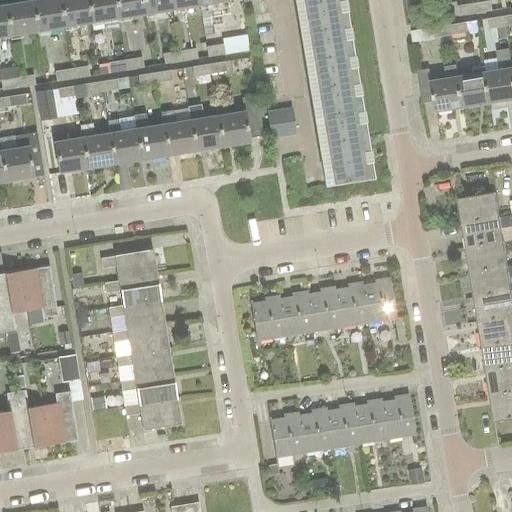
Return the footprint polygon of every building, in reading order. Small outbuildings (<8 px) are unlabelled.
[(65,28),(60,0),(39,0),(33,1),(38,32),(37,32),(39,39),(50,37),(49,30),(65,28)] [(92,23),(88,0),(60,0),(65,28),(92,23)] [(119,19),(116,0),(88,0),(92,23),(119,19)] [(146,14),(143,0),(116,0),(119,19),(146,14)] [(173,10),(171,0),(143,0),(146,14),(173,10)] [(200,6),(199,0),(171,0),(173,10),(200,6)] [(371,177),(342,0),(301,0),(331,184),(325,185),(326,186),(374,178),(373,177),(371,177)] [(425,17),(422,0),(407,0),(410,20),(425,17)] [(38,32),(33,1),(5,6),(11,36),(37,32),(38,32)] [(493,11),(491,1),(475,4),(476,13),(493,11)] [(476,13),(475,4),(458,7),(459,16),(476,13)] [(210,18),(209,11),(206,12),(204,5),(200,6),(203,19),(210,18)] [(0,38),(11,36),(5,6),(0,6),(0,38)] [(506,27),(504,17),(488,19),(490,29),(506,27)] [(466,23),(449,25),(451,35),(467,33),(466,23)] [(451,35),(449,25),(433,28),(435,38),(451,35)] [(215,34),(214,27),(204,28),(205,35),(215,34)] [(247,35),(222,39),(223,44),(223,45),(225,54),(237,52),(249,50),(247,35)] [(225,54),(223,44),(206,47),(208,57),(225,54)] [(198,59),(196,49),(180,51),(182,61),(198,59)] [(511,60),(510,49),(496,51),(500,70),(486,73),(491,104),(511,100),(511,60)] [(182,61),(180,51),(163,54),(164,64),(182,61)] [(144,67),(142,57),(126,60),(127,70),(144,67)] [(127,70),(126,60),(109,62),(110,73),(127,70)] [(225,72),(224,62),(209,65),(211,75),(225,72)] [(0,68),(0,75),(1,80),(15,76),(13,65),(0,68)] [(211,75),(209,65),(193,67),(194,77),(211,75)] [(486,73),(485,65),(473,67),(474,75),(459,77),(458,77),(463,108),(491,104),(486,73)] [(90,76),(88,66),(72,69),(73,79),(90,76)] [(73,79),(72,69),(55,72),(57,82),(73,79)] [(458,77),(459,77),(458,69),(446,71),(447,79),(432,81),(430,69),(417,71),(423,103),(434,101),(436,112),(463,108),(458,77)] [(173,81),(171,71),(155,73),(157,83),(173,81)] [(157,83),(155,73),(138,76),(140,86),(157,83)] [(36,85),(34,75),(17,77),(19,88),(36,85)] [(19,88),(17,77),(1,80),(3,90),(19,88)] [(119,89),(117,79),(101,82),(103,92),(119,89)] [(103,92),(101,82),(84,84),(86,95),(103,92)] [(76,97),(74,86),(56,89),(58,100),(76,97)] [(56,119),(52,90),(36,92),(40,121),(56,119)] [(0,108),(27,104),(26,95),(11,97),(10,97),(0,98),(0,108)] [(241,98),(243,112),(230,114),(228,102),(215,104),(217,116),(218,116),(223,147),(250,142),(250,139),(263,136),(257,96),(241,98)] [(195,151),(189,113),(188,108),(160,113),(162,125),(163,125),(168,156),(195,151)] [(267,112),(271,138),(296,134),(292,108),(267,112)] [(218,116),(217,116),(202,118),(201,111),(189,113),(195,151),(223,147),(218,116)] [(163,125),(162,125),(148,127),(146,114),(133,116),(135,129),(136,129),(141,160),(168,156),(163,125)] [(136,129),(135,129),(121,132),(119,119),(107,121),(109,133),(114,164),(141,160),(136,129)] [(109,133),(93,136),(91,124),(81,126),(83,138),(82,138),(87,169),(114,164),(109,133)] [(14,136),(15,149),(1,151),(6,182),(34,177),(44,175),(37,133),(14,136)] [(87,169),(82,138),(67,140),(66,133),(53,135),(60,173),(87,169)] [(458,199),(462,224),(500,218),(501,218),(496,193),(458,199)] [(511,216),(501,218),(500,218),(462,224),(466,249),(504,243),(505,243),(502,229),(511,227),(511,216)] [(511,241),(505,243),(504,243),(466,249),(470,273),(508,267),(506,254),(511,252),(511,241)] [(157,274),(153,249),(114,256),(101,259),(102,269),(116,266),(118,281),(157,274)] [(57,315),(50,267),(20,271),(27,311),(41,309),(42,318),(57,315)] [(511,267),(508,268),(508,267),(470,273),(474,298),(511,291),(511,290),(510,278),(511,277),(511,267)] [(27,311),(20,271),(0,274),(0,294),(6,332),(16,331),(13,313),(27,311)] [(81,274),(71,276),(73,288),(83,286),(81,274)] [(157,274),(118,281),(105,283),(106,293),(120,291),(122,306),(161,299),(157,274)] [(390,278),(362,283),(368,322),(394,318),(396,318),(390,278)] [(368,322),(362,283),(334,287),(341,327),(368,322)] [(341,327),(334,287),(306,292),(313,332),(341,327)] [(511,291),(474,298),(478,323),(511,317),(511,291)] [(313,332),(306,292),(278,296),(285,336),(313,332)] [(285,336),(278,296),(250,301),(257,341),(285,336)] [(161,299),(122,306),(109,308),(110,318),(124,316),(126,330),(165,324),(161,299)] [(398,343),(406,342),(402,317),(396,318),(394,318),(398,343)] [(511,342),(511,317),(478,323),(482,347),(511,342)] [(169,348),(165,324),(126,330),(113,333),(114,342),(128,340),(130,355),(169,348)] [(61,345),(71,343),(69,331),(59,333),(61,345)] [(19,341),(9,343),(10,352),(20,350),(19,341)] [(511,367),(511,342),(482,347),(486,372),(511,367)] [(169,348),(130,355),(117,357),(118,367),(132,365),(134,379),(173,373),(169,348)] [(79,381),(76,355),(59,358),(62,383),(79,381)] [(88,373),(100,371),(98,361),(86,363),(88,373)] [(511,367),(486,372),(490,396),(511,392),(511,367)] [(173,373),(134,379),(121,382),(122,391),(136,389),(138,404),(177,398),(173,373)] [(17,389),(25,388),(23,376),(15,377),(17,389)] [(49,445),(42,405),(28,408),(26,390),(16,392),(25,449),(49,445)] [(25,449),(16,392),(6,394),(9,411),(0,412),(0,443),(2,453),(25,449)] [(78,440),(70,392),(55,394),(56,403),(42,405),(49,445),(78,440)] [(511,392),(490,396),(495,422),(511,419),(511,392)] [(409,395),(381,400),(387,439),(415,435),(409,395)] [(102,397),(92,399),(94,412),(104,410),(102,397)] [(181,424),(177,398),(138,404),(125,406),(126,416),(140,414),(143,430),(181,424)] [(387,439),(381,400),(353,404),(359,444),(387,439)] [(359,444),(353,404),(325,409),(332,448),(359,444)] [(332,448),(325,409),(297,413),(304,453),(332,448)] [(304,453),(297,413),(269,418),(276,457),(304,453)] [(279,474),(277,464),(270,465),(271,475),(279,474)] [(410,471),(412,485),(424,483),(421,469),(410,471)] [(325,480),(310,482),(312,494),(327,492),(325,480)] [(200,511),(199,503),(185,505),(186,511),(200,511)]
